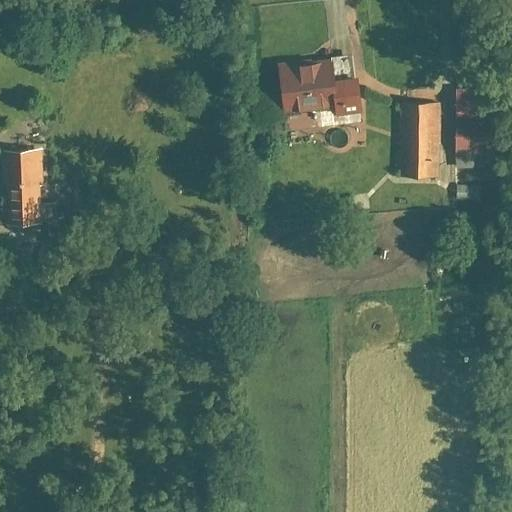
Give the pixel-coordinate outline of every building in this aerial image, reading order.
[(329,51),(272,59),(280,111),(333,104),(334,113),(360,109),(354,70),(332,73),(329,51)] [(506,85),(453,84),(452,151),(505,152),(506,85)] [(438,101),(396,100),(395,175),(436,176),(438,101)] [(40,146),(0,147),(0,185),(3,185),(5,221),(39,220),(37,183),(41,183),(40,146)] [(114,242),(58,245),(60,279),(116,276),(114,242)]
